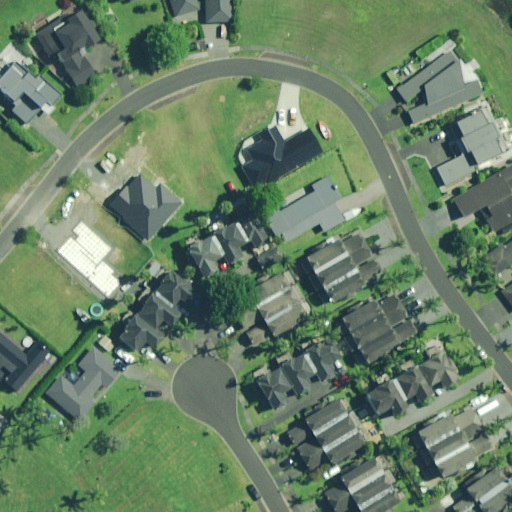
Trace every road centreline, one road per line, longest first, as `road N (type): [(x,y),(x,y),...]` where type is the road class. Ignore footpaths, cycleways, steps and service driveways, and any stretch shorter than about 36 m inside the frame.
road 1 (residential): [(511,381),(415,244),(372,138),(349,106),(316,84),(253,67),(202,72),(129,107),(0,243)]
road 2 (residential): [(275,511),(204,379)]
